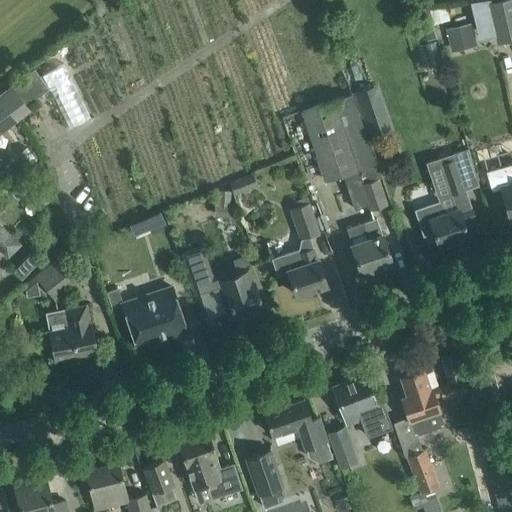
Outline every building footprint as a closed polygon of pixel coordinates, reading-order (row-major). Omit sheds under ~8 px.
[(511,0),(498,0),(489,2),(498,41),(511,37),(511,0)] [(452,4),(433,6),(434,20),(436,19),(436,23),(454,20),(452,4)] [(470,22),(445,28),(449,43),(474,37),(470,22)] [(11,84),(24,101),(45,86),(31,68),(11,84)] [(68,127),(90,118),(75,80),(52,89),(68,127)] [(376,86),(351,94),(365,136),(390,128),(376,86)] [(351,94),(302,110),(324,179),(342,173),(354,209),(367,205),(368,210),(386,204),(378,178),(379,177),(365,136),(351,94)] [(0,125),(13,115),(0,99),(0,125)] [(433,231),(438,246),(468,236),(464,224),(475,220),(470,204),(469,205),(465,189),(456,159),(440,164),(449,194),(452,194),(457,209),(444,213),(440,202),(415,210),(423,234),(433,231)] [(501,186),(511,221),(511,220),(511,164),(487,172),(492,189),(501,186)] [(233,195),(257,185),(252,173),(228,182),(233,195)] [(217,189),(215,205),(229,206),(229,201),(230,190),(217,189)] [(318,233),(308,203),(289,209),(299,239),(318,233)] [(162,210),(146,217),(152,236),(168,229),(162,210)] [(346,228),(354,254),(361,273),(391,262),(382,234),(381,234),(376,218),(346,228)] [(0,224),(0,248),(12,236),(9,233),(0,224)] [(206,262),(200,245),(182,251),(188,268),(206,262)] [(298,250),(272,259),(277,274),(287,270),(296,295),(326,285),(317,259),(313,247),(299,252),(298,250)] [(29,251),(10,271),(20,280),(39,261),(29,251)] [(78,278),(59,255),(35,275),(53,298),(78,278)] [(247,312),(262,306),(248,265),(215,277),(231,323),(249,317),(247,312)] [(172,286),(122,303),(135,342),(152,336),(154,343),(187,332),(172,286)] [(53,360),(97,351),(87,304),(45,312),(49,330),(48,331),(50,343),(46,346),(48,354),(53,356),(53,360)] [(462,377),(455,351),(440,355),(447,381),(462,377)] [(466,371),(477,416),(504,409),(493,365),(466,371)] [(423,369),(400,376),(406,395),(401,397),(407,416),(407,417),(413,435),(415,434),(444,425),(438,410),(439,410),(438,406),(434,397),(442,395),(439,386),(438,387),(432,370),(424,373),(423,369)] [(364,374),(333,386),(339,405),(343,415),(356,410),(365,434),(391,425),(383,402),(375,405),(364,374)] [(466,379),(439,386),(442,395),(442,397),(469,390),(466,379)] [(277,401),(262,406),(268,425),(269,428),(270,430),(271,434),(296,426),(303,448),(305,447),(308,456),(317,461),(331,456),(326,440),(324,436),(318,417),(311,419),(303,398),(279,406),(277,401)] [(339,468),(357,462),(345,427),(327,433),(339,468)] [(219,468),(215,456),(207,431),(178,441),(191,479),(205,474),(213,497),(241,487),(233,464),(219,468)] [(421,450),(405,456),(425,511),(440,511),(437,501),(430,503),(425,490),(432,487),(438,485),(425,449),(421,450)] [(271,450),(247,459),(259,494),(283,486),(271,450)] [(154,493),(173,485),(163,459),(143,467),(154,493)] [(109,491),(124,488),(117,461),(85,470),(95,509),(113,505),(109,491)] [(511,462),(488,468),(498,511),(504,511),(511,510),(511,462)] [(67,511),(65,500),(51,503),(45,480),(44,480),(45,482),(32,485),(32,483),(14,488),(20,511),(67,511)] [(127,498),(129,511),(158,511),(158,507),(149,509),(146,493),(127,498)]
